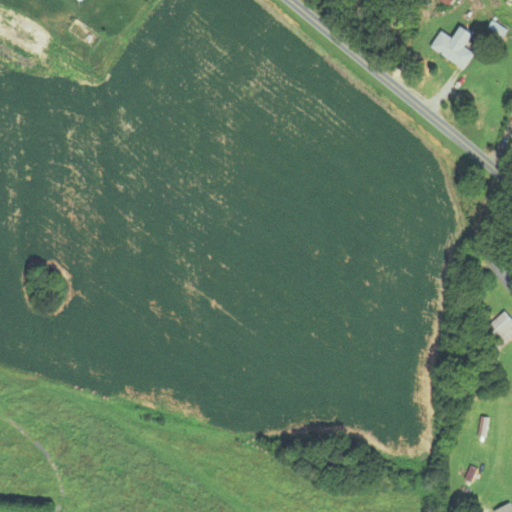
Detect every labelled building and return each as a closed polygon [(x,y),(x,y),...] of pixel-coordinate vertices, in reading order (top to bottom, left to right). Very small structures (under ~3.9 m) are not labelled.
[(466,68),(476,52),(467,47),(476,33),(463,25),(455,37),(443,29),(432,46),(466,68)] [(511,259),(502,248),(486,262),(511,290),(511,259)] [(511,335),(511,316),(505,309),(483,329),(499,347),(511,335)] [(471,375),(493,377),(494,366),(472,364),(471,375)] [(511,511),(511,501),(495,509),(496,511),(511,511)]
